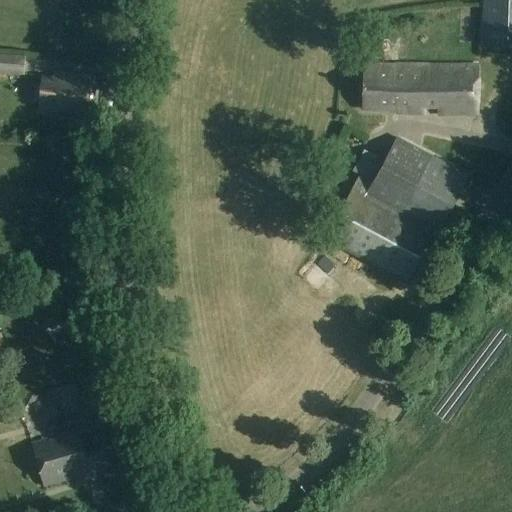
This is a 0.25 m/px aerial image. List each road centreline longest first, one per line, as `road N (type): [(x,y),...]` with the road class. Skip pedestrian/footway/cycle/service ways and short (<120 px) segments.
road 1 (unclassified): [(195,511),(118,279),(112,212),(141,0)]
road 2 (tertiary): [(259,511),(328,450),(511,186)]
